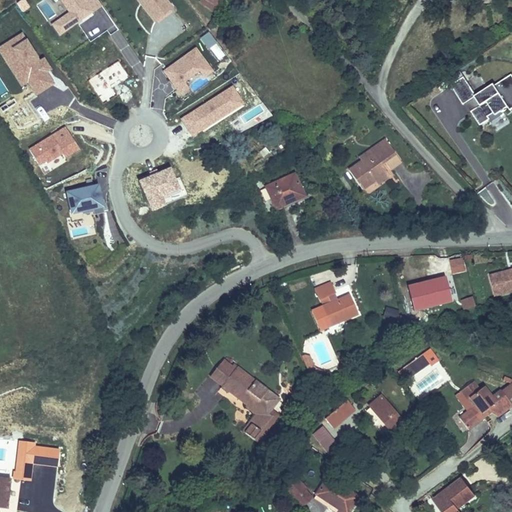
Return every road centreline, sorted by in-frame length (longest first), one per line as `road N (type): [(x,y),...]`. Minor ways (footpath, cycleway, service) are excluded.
road 1 (tertiary): [(101,511),(140,384),(169,321),(199,291),(267,262)]
road 2 (tertiary): [(267,262),(353,236),(511,235)]
road 3 (residential): [(267,262),(243,236),(183,250),(148,243),(119,198),(118,165),(127,151)]
